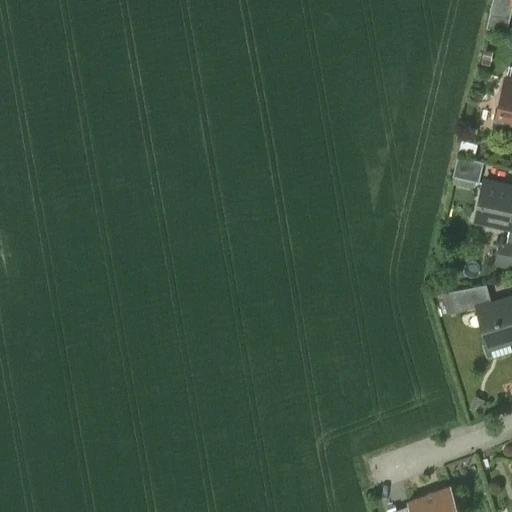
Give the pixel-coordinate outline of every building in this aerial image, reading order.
[(511,0),(493,0),(491,13),(511,17),(511,14),(511,0)] [(511,17),(491,13),(488,27),(509,30),(511,17)] [(511,77),(507,77),(500,110),(497,109),(493,124),(511,128),(511,77)] [(485,160),(459,154),(454,175),(480,181),(485,160)] [(511,186),(485,181),(477,217),(511,224),(511,186)] [(487,283),(452,289),(458,311),(478,304),(492,300),(487,283)] [(511,296),(496,302),(492,300),(478,304),(490,341),(505,337),(510,339),(511,338),(511,296)] [(461,511),(452,485),(409,501),(411,506),(413,511),(461,511)]
